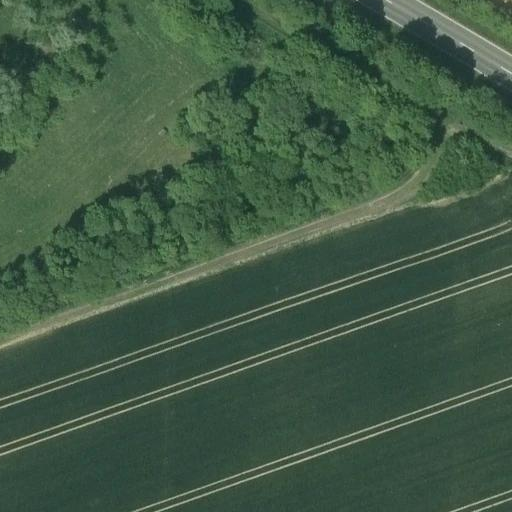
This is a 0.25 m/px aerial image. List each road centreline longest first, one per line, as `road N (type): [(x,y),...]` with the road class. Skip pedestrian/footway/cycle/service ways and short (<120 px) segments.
road 1 (track): [(511,153),(240,0)]
road 2 (primary): [(511,77),(379,0)]
